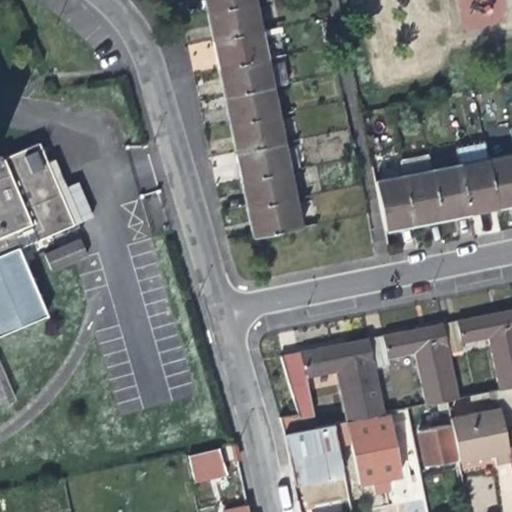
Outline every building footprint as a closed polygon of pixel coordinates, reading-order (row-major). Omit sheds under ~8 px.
[(203,0),(205,11),(256,1),(255,0),(203,0)] [(262,31),(256,1),(205,11),(208,23),(211,41),(262,31)] [(267,58),(262,31),(211,41),(213,51),(217,68),(267,58)] [(273,86),(267,58),(217,68),(219,79),(223,96),(273,86)] [(278,115),(273,86),(223,96),(225,109),(229,125),(278,115)] [(284,144),(278,115),(229,125),(231,137),(235,155),(284,144)] [(458,147),(461,164),(470,213),(482,210),(497,207),(487,158),(484,142),(458,147)] [(0,333),(44,315),(16,250),(72,226),(37,143),(0,158),(0,333)] [(289,170),(284,144),(235,155),(238,171),(240,180),(289,170)] [(511,153),(487,158),(497,207),(511,204),(511,153)] [(400,160),(403,175),(412,224),(429,221),(441,219),(431,170),(428,155),(400,160)] [(461,164),(431,170),(441,219),(458,215),(470,213),(461,164)] [(295,199),(289,170),(240,180),(244,198),(246,209),(295,199)] [(397,227),(412,224),(403,175),(374,182),(384,230),(397,227)] [(301,229),(295,199),(246,209),(249,223),(252,239),(301,229)] [(80,242),(45,256),(53,273),(87,259),(80,242)] [(488,340),(497,392),(511,389),(511,311),(481,317),(441,325),(447,357),(462,354),(460,346),(488,340)] [(416,354),(426,407),(446,403),(455,401),(447,357),(441,325),(408,331),(369,339),(375,370),(390,368),(389,360),(416,354)] [(334,371),(345,423),(385,415),(375,370),(369,339),(344,344),(279,356),(298,417),(281,421),(284,436),(294,434),(314,429),(311,415),(313,414),(305,377),(334,371)] [(0,361),(0,406),(16,400),(0,361)] [(511,389),(497,392),(509,461),(511,477),(511,389)] [(496,464),(509,461),(497,392),(486,394),(489,413),(449,421),(457,459),(478,455),(493,453),(496,464)] [(389,414),(385,415),(345,423),(333,426),(336,440),(391,429),(389,414)] [(448,424),(419,431),(425,466),(442,463),(455,460),(448,424)] [(343,477),(336,440),(333,426),(314,429),(294,434),(284,436),(294,487),(343,477)] [(371,483),(372,491),(388,488),(385,480),(400,477),(393,434),(351,443),(361,485),(371,483)] [(187,459),(192,482),(210,478),(208,471),(222,467),(218,451),(187,459)] [(238,478),(227,481),(229,491),(240,489),(238,478)]
